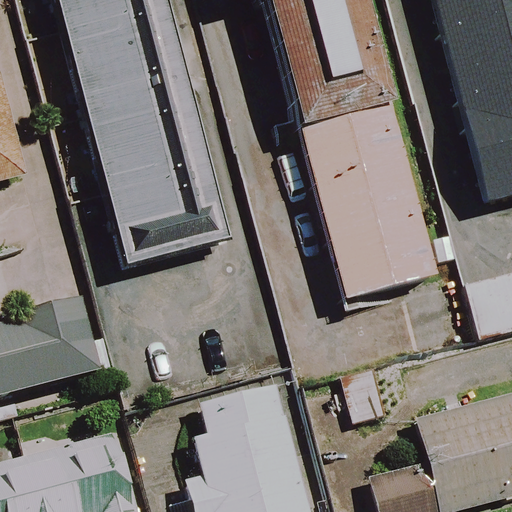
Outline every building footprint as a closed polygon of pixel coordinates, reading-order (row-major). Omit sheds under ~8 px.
[(125,0),(21,0),(83,249),(181,224),(125,0)] [(320,0),(234,0),(320,298),(400,275),(320,0)] [(511,0),(400,0),(451,198),(511,182),(511,0)] [(0,188),(19,183),(0,108),(0,188)] [(511,338),(511,281),(457,296),(471,350),(511,338)] [(36,285),(0,294),(0,379),(58,364),(36,285)] [(380,426),(377,410),(406,404),(400,377),(371,383),(333,391),(342,435),(380,426)] [(198,443),(185,447),(195,487),(177,492),(182,511),(300,511),(271,395),(191,415),(198,443)] [(478,511),(511,503),(511,398),(403,427),(415,471),(363,485),(370,511),(478,511)] [(0,511),(128,511),(109,441),(0,469),(0,511)]
